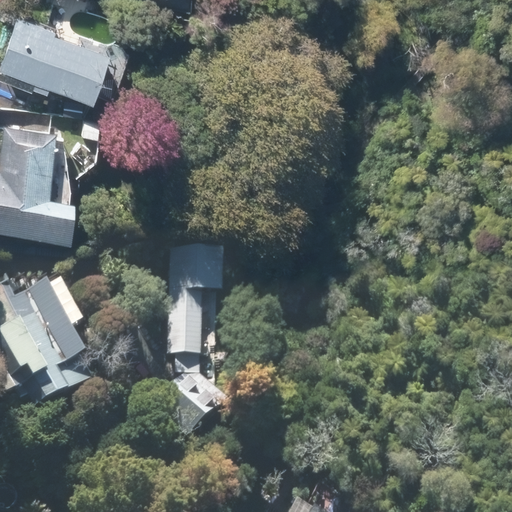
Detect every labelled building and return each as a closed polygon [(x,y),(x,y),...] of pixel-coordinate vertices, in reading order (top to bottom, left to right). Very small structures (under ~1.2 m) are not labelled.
[(50,86),(92,102),(109,54),(57,35),(59,27),(16,12),(0,56),(0,77),(47,95),(50,86)] [(52,129),(2,126),(0,163),(0,234),(70,239),(73,197),(48,195),(52,129)] [(169,253),(165,358),(200,359),(202,297),(219,297),(220,255),(169,253)] [(83,335),(59,289),(48,295),(42,284),(0,305),(0,345),(38,420),(96,391),(70,341),(83,335)] [(190,372),(159,400),(194,439),(225,411),(190,372)]
